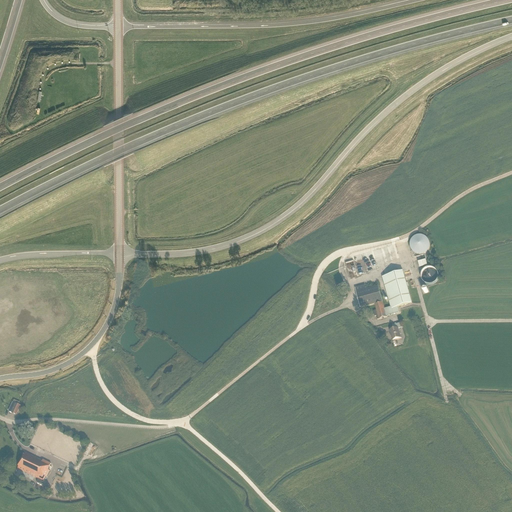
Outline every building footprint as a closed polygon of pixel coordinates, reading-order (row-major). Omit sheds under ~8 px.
[(421,235),(420,235),(419,235),(418,235),(417,235),(417,236),(416,236),(415,236),(415,237),(414,237),(413,238),(412,239),(412,240),(411,240),(411,241),(411,242),(411,243),(410,243),(410,244),(410,245),(410,246),(410,247),(411,247),(411,248),(411,249),(412,250),(413,251),(413,252),(414,252),(414,253),(415,253),(416,254),(417,254),(418,254),(418,255),(419,255),(420,255),(421,255),(422,255),(423,254),(424,254),(425,253),(426,253),(427,252),(428,251),(429,250),(429,249),(429,248),(430,248),(430,247),(430,246),(430,245),(430,244),(430,243),(430,242),(429,241),(429,240),(428,239),(428,238),(427,238),(426,237),(425,236),(424,236),(423,235),(422,235),(421,235)] [(420,268),(428,266),(426,260),(418,262),(420,268)] [(421,275),(421,276),(421,277),(421,278),(422,279),(422,280),(423,281),(423,282),(424,282),(424,283),(425,284),(426,284),(427,284),(428,285),(429,285),(430,285),(431,285),(432,285),(433,284),(434,284),(435,284),(436,283),(436,282),(437,282),(437,281),(438,280),(439,279),(439,278),(439,277),(439,276),(439,275),(439,274),(438,273),(438,272),(438,271),(437,271),(436,270),(436,269),(435,269),(434,268),(433,268),(432,267),(431,267),(430,267),(429,267),(428,267),(427,268),(426,268),(425,269),(424,269),(424,270),(423,271),(422,272),(422,273),(422,274),(421,275)] [(398,307),(412,303),(403,271),(383,277),(391,307),(385,309),(383,302),(378,286),(366,289),(365,285),(355,288),(360,308),(375,304),(377,310),(374,311),(375,317),(377,316),(378,320),(379,319),(387,317),(387,316),(400,312),(398,307)] [(393,340),(401,338),(399,329),(402,328),(401,323),(392,326),(393,329),(390,330),(393,340)] [(9,411),(17,415),(21,406),(13,402),(9,411)] [(43,461),(26,453),(18,469),(39,479),(37,483),(42,485),(49,471),(48,470),(51,464),(43,460),(43,461)]
